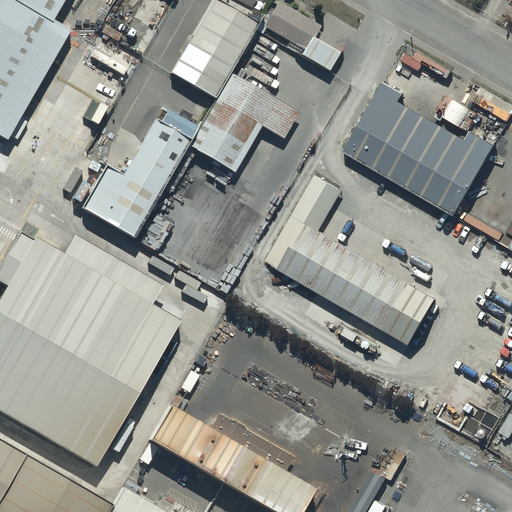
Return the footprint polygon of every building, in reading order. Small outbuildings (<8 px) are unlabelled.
[(54,0),(0,0),(0,126),(63,19),(48,10),(54,0)] [(169,5),(160,0),(145,0),(136,17),(155,29),(169,5)] [(252,18),(220,0),(199,0),(163,63),(210,90),(252,18)] [(320,26),(278,1),(263,27),(289,41),(286,46),(328,70),(339,52),(313,36),(320,26)] [(226,63),(210,90),(184,135),(232,163),(259,117),(279,129),(294,103),(226,63)] [(476,135),(372,75),(336,138),(439,198),(476,135)] [(452,97),(441,114),(461,127),(472,109),(452,97)] [(183,132),(149,112),(117,167),(102,158),(77,200),(127,229),(183,132)] [(339,184),(314,169),(264,253),(405,335),(432,288),(318,222),(339,184)] [(171,314),(24,229),(0,269),(0,402),(89,454),(171,314)] [(298,511),(315,483),(161,393),(140,428),(284,511),(298,511)] [(0,463),(16,437),(0,427),(0,463)] [(0,511),(88,511),(103,488),(16,437),(0,463),(0,511)] [(366,511),(385,477),(376,472),(353,511),(366,511)] [(193,511),(163,494),(156,505),(121,485),(105,511),(193,511)]
